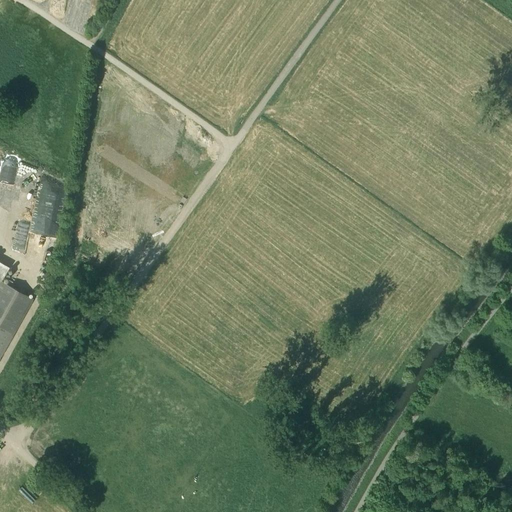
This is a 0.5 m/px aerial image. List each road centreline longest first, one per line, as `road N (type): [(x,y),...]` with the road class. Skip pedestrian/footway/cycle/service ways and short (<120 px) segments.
road 1 (track): [(16,444),(338,0)]
road 2 (track): [(364,511),(409,425),(511,287)]
road 3 (track): [(235,145),(90,46),(114,0)]
